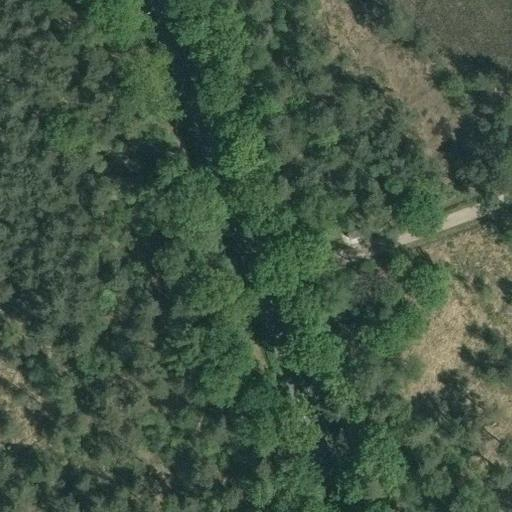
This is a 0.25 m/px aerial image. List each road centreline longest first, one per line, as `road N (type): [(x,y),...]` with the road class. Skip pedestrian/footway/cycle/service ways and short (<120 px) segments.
road 1 (tertiary): [(343,511),(153,0)]
road 2 (unknown): [(258,284),(511,192)]
